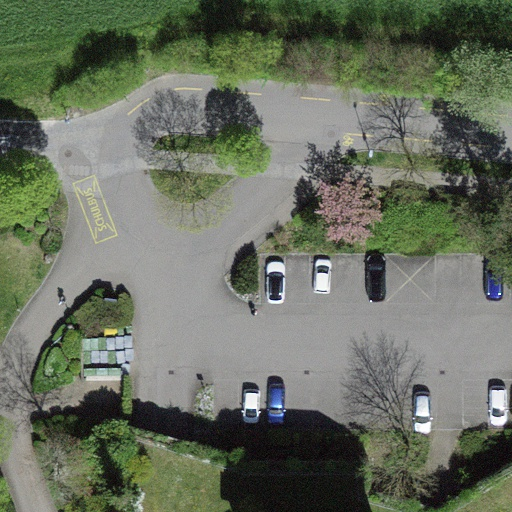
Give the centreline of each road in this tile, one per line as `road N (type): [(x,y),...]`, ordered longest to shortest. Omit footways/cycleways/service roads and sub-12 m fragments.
road 1 (residential): [(323,117),(179,105),(156,112),(133,131),(121,174),(141,222),(163,239)]
road 2 (residential): [(163,239),(192,242),(220,229),(323,117)]
road 3 (residential): [(511,134),(323,117)]
